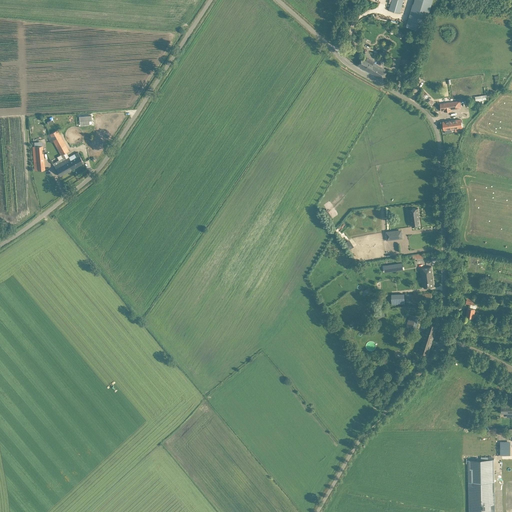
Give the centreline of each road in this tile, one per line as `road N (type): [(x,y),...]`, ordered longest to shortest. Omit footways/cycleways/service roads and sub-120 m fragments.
road 1 (unclassified): [(446,339),(431,119),(355,69),(276,0)]
road 2 (unclassified): [(0,241),(103,159),(208,0)]
road 3 (unclassified): [(314,511),(353,446),(446,339)]
